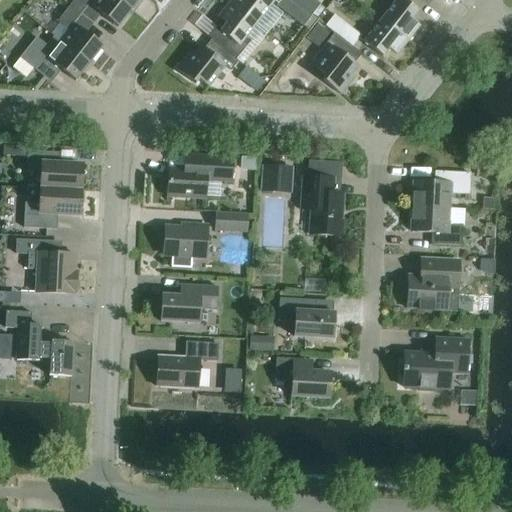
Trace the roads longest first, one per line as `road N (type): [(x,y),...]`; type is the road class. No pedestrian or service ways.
road 1 (residential): [(104,500),(118,111)]
road 2 (residential): [(377,125),(118,111)]
road 3 (residential): [(369,367),(377,125)]
road 4 (residential): [(343,511),(104,500)]
road 5 (residential): [(377,125),(402,116),(472,18)]
road 6 (residential): [(118,111),(129,60),(180,0)]
